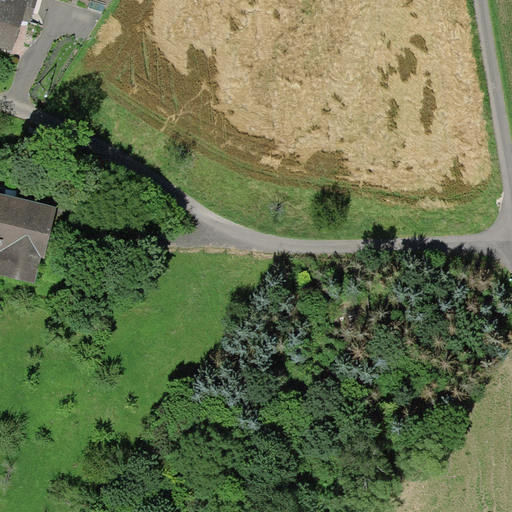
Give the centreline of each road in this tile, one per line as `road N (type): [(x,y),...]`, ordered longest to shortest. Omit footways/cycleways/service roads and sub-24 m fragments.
road 1 (unclassified): [(0,91),(149,173),(236,233),(364,256),(511,251)]
road 2 (residential): [(478,0),(511,229)]
